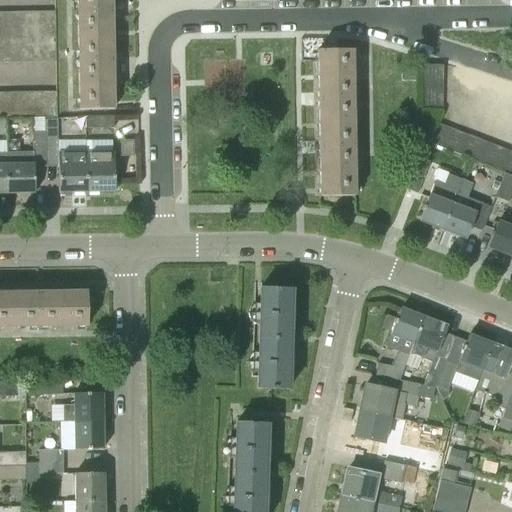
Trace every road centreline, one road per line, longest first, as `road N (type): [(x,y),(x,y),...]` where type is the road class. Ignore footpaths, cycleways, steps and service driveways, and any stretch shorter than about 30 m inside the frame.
road 1 (residential): [(164,245),(160,51),(168,30),(187,21),(374,18)]
road 2 (residential): [(129,511),(125,247)]
road 3 (residential): [(301,511),(358,258)]
road 4 (residential): [(358,258),(298,245),(164,245)]
road 5 (residential): [(511,317),(358,258)]
road 6 (residential): [(374,18),(511,16)]
road 7 (residential): [(125,247),(0,249)]
